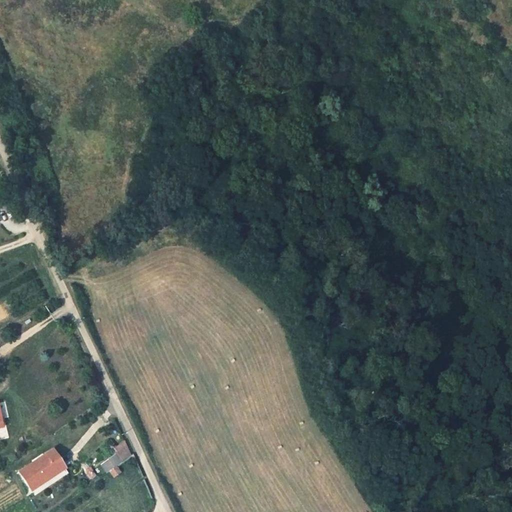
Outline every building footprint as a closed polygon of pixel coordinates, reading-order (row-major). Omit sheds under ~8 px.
[(122,461),(130,455),(126,445),(114,453),(115,454),(121,462),(122,461)] [(15,447),(9,452),(13,457),(19,453),(15,447)] [(35,495),(68,472),(52,449),(20,472),(35,495)] [(121,462),(115,454),(108,459),(113,467),(116,465),(121,462)] [(113,477),(120,471),(116,465),(113,467),(109,470),(113,477)]
